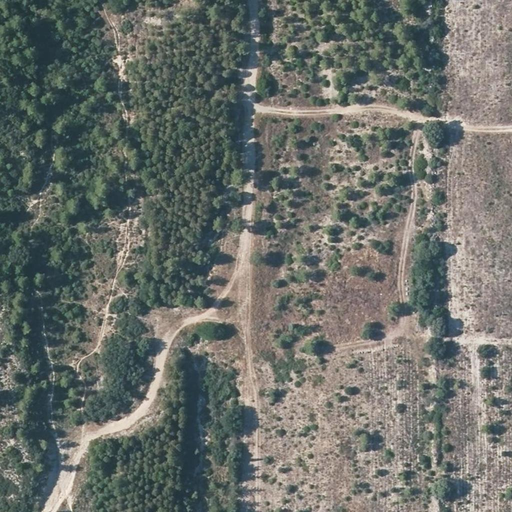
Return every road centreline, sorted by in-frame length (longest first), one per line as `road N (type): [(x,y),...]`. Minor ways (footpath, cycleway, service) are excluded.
road 1 (track): [(247,109),(245,322),(190,319),(172,327),(143,410),(75,446),(46,511)]
road 2 (track): [(511,128),(247,109)]
road 3 (track): [(245,511),(245,322)]
